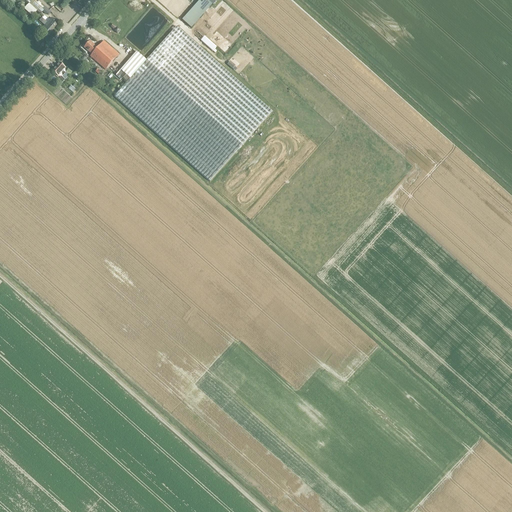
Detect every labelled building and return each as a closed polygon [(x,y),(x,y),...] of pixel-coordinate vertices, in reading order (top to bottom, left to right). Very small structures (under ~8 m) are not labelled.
[(31,0),(24,9),(32,16),(37,11),(40,14),(43,11),(46,14),(46,13),(48,15),(51,12),(43,4),(42,5),(41,4),(42,4),(37,0),(31,0)] [(213,5),(207,0),(200,0),(182,20),(191,28),(213,5)] [(44,26),(40,30),(47,36),(57,25),(55,23),(56,21),(52,18),(47,23),(42,18),(39,21),(44,26)] [(177,26),(147,60),(243,145),(273,112),(177,26)] [(213,51),(216,48),(204,37),(201,40),(213,51)] [(106,70),(119,55),(104,41),(98,48),(90,41),(84,48),(92,54),(90,56),(106,70)] [(120,76),(124,80),(127,82),(130,79),(130,78),(141,65),(142,66),(145,63),(144,63),(137,57),(135,60),(134,60),(120,76)] [(147,60),(144,63),(145,63),(142,66),(141,65),(130,78),(130,79),(127,82),(114,97),(210,182),(242,146),(147,60)] [(60,63),(57,67),(62,72),(66,68),(60,63)] [(62,72),(57,67),(53,71),(58,76),(62,72)]
